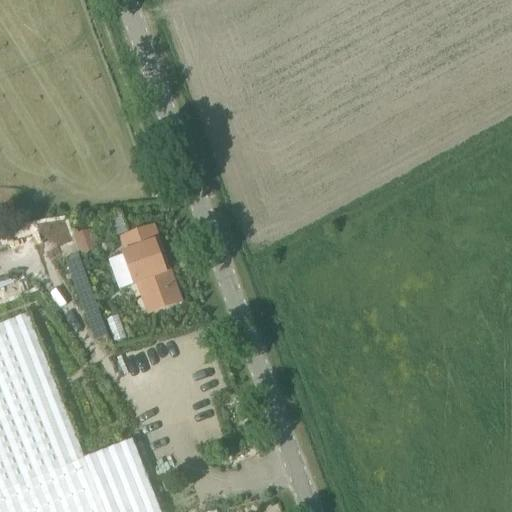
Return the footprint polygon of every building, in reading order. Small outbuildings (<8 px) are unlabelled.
[(121,214),(106,220),(113,239),(128,233),(121,214)] [(152,229),(122,240),(128,255),(109,263),(119,292),(138,284),(149,314),(179,303),(168,272),(164,273),(155,247),(158,245),(152,229)] [(91,231),(74,237),(81,256),(98,250),(91,231)] [(116,315),(104,319),(111,342),(123,339),(116,315)] [(159,511),(132,442),(83,461),(25,316),(0,326),(0,511),(159,511)]
